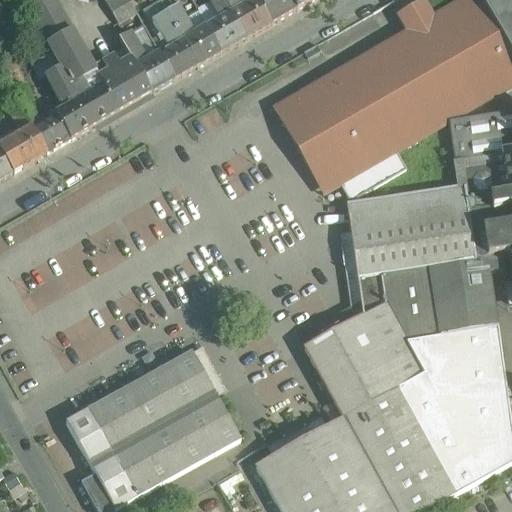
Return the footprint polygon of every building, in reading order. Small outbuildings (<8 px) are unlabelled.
[(99,78),(54,0),(25,0),(34,14),(30,16),(60,71),(46,79),(60,107),(66,104),(69,109),(79,102),(104,88),(98,79),(99,78)] [(128,0),(115,0),(106,5),(118,27),(137,16),(128,0)] [(161,0),(167,9),(178,1),(177,0),(161,0)] [(231,15),(222,0),(208,0),(220,22),(231,15)] [(256,1),(243,8),(238,0),(222,0),(231,15),(246,41),(271,27),(256,1)] [(258,0),(256,1),(271,27),(297,12),(289,0),(258,0)] [(289,0),(297,12),(317,0),(289,0)] [(413,32),(290,103),(330,171),(325,173),(335,190),(339,187),(350,206),(406,173),(396,156),(449,125),(511,88),(511,57),(478,0),(467,0),(433,20),(422,3),(403,14),(413,32)] [(511,0),(478,0),(511,57),(511,0)] [(147,9),(153,20),(167,12),(161,1),(147,9)] [(207,29),(195,36),(179,8),(167,15),(168,15),(167,15),(183,43),(198,69),(222,56),(207,30),(207,29)] [(183,43),(167,15),(156,22),(172,49),(183,43)] [(207,29),(207,30),(222,56),(246,41),(231,15),(220,22),(207,29)] [(159,57),(144,28),(119,42),(130,61),(150,97),(174,83),(160,57),(159,57)] [(172,49),(160,57),(174,83),(198,69),(183,43),(172,49)] [(130,61),(120,66),(114,57),(101,64),(107,74),(99,78),(98,79),(104,88),(119,115),(150,97),(130,61)] [(79,102),(94,129),(119,115),(104,88),(79,102)] [(17,102),(12,94),(1,100),(6,108),(17,102)] [(56,116),(42,124),(27,97),(17,102),(47,156),(70,143),(56,116)] [(47,156),(17,102),(6,108),(22,136),(8,144),(23,170),(47,156)] [(94,129),(79,102),(69,109),(56,116),(70,143),(94,129)] [(468,228),(511,221),(511,115),(449,125),(458,191),(459,192),(463,191),(468,228)] [(8,144),(0,128),(0,154),(13,176),(23,170),(8,144)] [(0,183),(13,176),(0,154),(0,183)] [(458,191),(347,208),(357,282),(387,278),(429,271),(473,264),(468,228),(463,191),(459,192),(458,191)] [(511,221),(468,228),(473,264),(429,271),(433,295),(440,340),(497,331),(486,276),(500,274),(497,259),(507,258),(511,282),(511,221)] [(429,271),(387,278),(391,301),(433,295),(429,271)] [(405,359),(500,347),(497,331),(440,340),(433,295),(391,301),(387,278),(357,282),(363,319),(304,351),(331,401),(405,359)] [(172,319),(172,293),(157,293),(158,280),(140,280),(139,318),(172,319)] [(405,359),(331,401),(343,423),(326,432),(320,421),(267,451),(273,462),(255,471),(277,511),(431,511),(511,467),(511,419),(511,418),(500,347),(405,359)] [(192,356),(65,425),(94,479),(112,511),(117,511),(241,445),(216,400),(227,395),(203,351),(192,357),(192,356)] [(94,511),(112,511),(94,479),(81,487),(94,511)]
